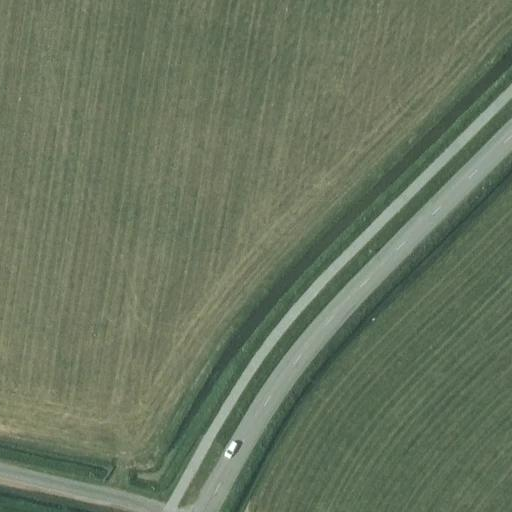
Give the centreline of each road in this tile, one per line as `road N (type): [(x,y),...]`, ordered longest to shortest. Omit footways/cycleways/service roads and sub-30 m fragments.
road 1 (secondary): [(203,511),(263,406),(337,310),(511,135)]
road 2 (unclassified): [(154,511),(0,471)]
